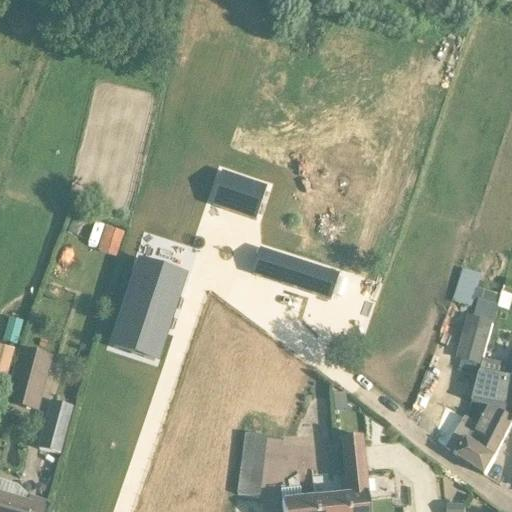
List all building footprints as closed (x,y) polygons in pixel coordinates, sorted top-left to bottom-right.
[(222,178),(209,212),(251,228),(264,195),(222,178)] [(106,229),(98,253),(114,259),(123,235),(106,229)] [(262,253),(254,279),(329,304),(337,278),(262,253)] [(141,271),(112,358),(153,370),(183,282),(141,271)] [(470,307),(479,276),(464,271),(455,303),(470,307)] [(511,300),(511,298),(502,295),(497,308),(508,312),(511,300)] [(473,321),(462,361),(481,367),(492,325),(497,307),(478,301),(477,303),(473,321)] [(5,343),(17,346),(22,324),(10,321),(5,343)] [(0,388),(2,389),(12,356),(0,352),(0,388)] [(35,412),(48,362),(21,354),(8,404),(35,412)] [(480,452),(496,462),(495,460),(511,426),(511,359),(511,360),(507,383),(481,378),(475,407),(489,410),(481,429),(476,438),(485,444),(480,452)] [(60,446),(71,408),(74,400),(70,399),(67,407),(52,402),(41,441),(60,446)] [(476,438),(481,429),(465,421),(446,451),(456,459),(485,478),(496,462),(480,452),(485,444),(476,438)] [(263,496),(265,437),(244,436),(242,495),(263,496)] [(361,440),(341,442),(345,498),(281,505),(282,511),(368,511),(362,453),(361,440)] [(338,443),(328,444),(329,456),(339,455),(338,443)] [(0,511),(28,511),(30,508),(0,499),(0,511)]
